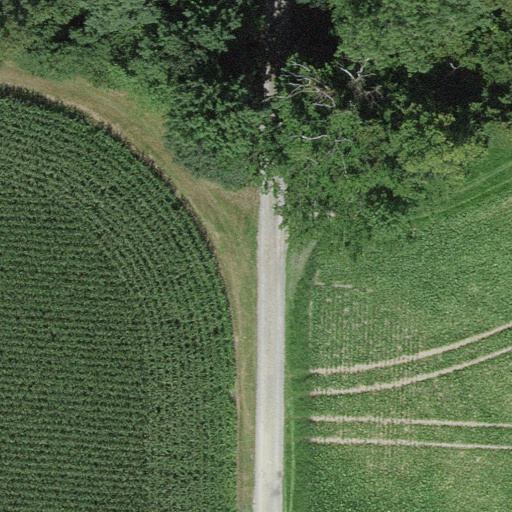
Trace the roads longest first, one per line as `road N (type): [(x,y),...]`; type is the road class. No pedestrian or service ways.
road 1 (track): [(276,218),(271,511)]
road 2 (track): [(276,218),(415,197),(511,159)]
road 3 (track): [(277,0),(276,218)]
